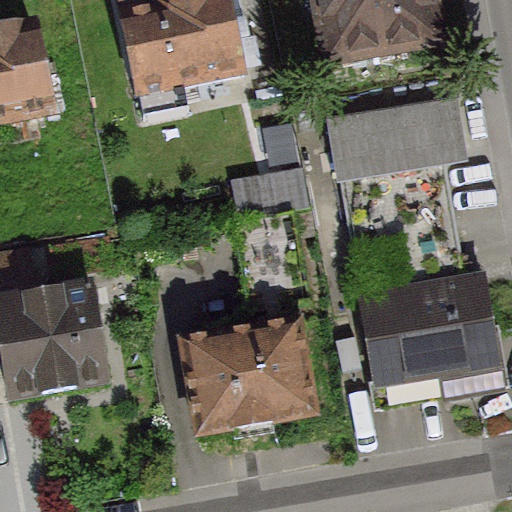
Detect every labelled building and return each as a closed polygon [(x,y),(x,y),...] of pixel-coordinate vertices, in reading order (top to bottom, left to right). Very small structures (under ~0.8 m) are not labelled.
[(221,0),(175,0),(110,12),(128,109),(238,88),(221,0)] [(433,0),(302,0),(316,83),(444,62),(433,0)] [(33,27),(0,33),(0,128),(49,120),(33,27)] [(450,112),(333,135),(389,418),(506,395),(450,112)] [(313,175),(243,178),(244,208),(315,205),(313,175)] [(289,218),(238,226),(253,315),(304,306),(289,218)] [(88,273),(0,291),(0,393),(4,412),(113,389),(88,273)] [(287,324),(176,346),(196,448),(307,427),(287,324)]
